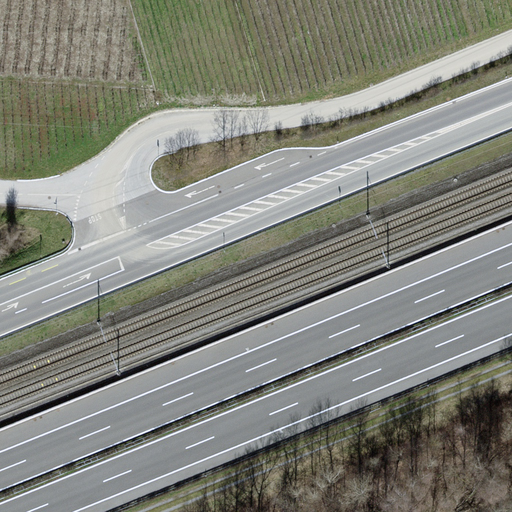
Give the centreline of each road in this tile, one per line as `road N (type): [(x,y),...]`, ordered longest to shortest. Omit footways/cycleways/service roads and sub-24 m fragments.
road 1 (motorway): [(511,261),(0,469)]
road 2 (motorway): [(27,511),(511,315)]
road 3 (unclassified): [(118,196),(129,158),(155,135),(336,109),(511,42)]
road 4 (primary): [(511,103),(136,256)]
road 5 (track): [(147,511),(511,365)]
road 6 (primary): [(136,256),(0,311)]
